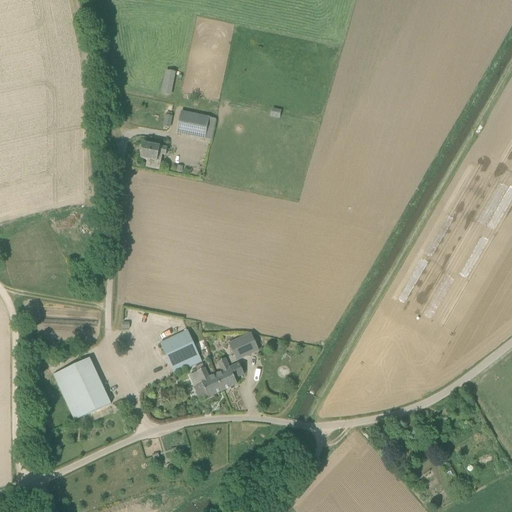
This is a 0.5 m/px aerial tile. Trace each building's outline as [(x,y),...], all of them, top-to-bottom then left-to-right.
[(174,95),(177,71),(165,70),(162,94),(174,95)] [(272,109),(271,117),(280,119),(282,111),(272,109)] [(170,127),(173,116),(166,114),(163,125),(170,127)] [(177,134),(184,136),(205,140),(209,120),(181,114),(177,134)] [(162,155),(165,156),(166,148),(144,144),(141,158),(148,160),(146,167),(159,170),(162,155)] [(188,331),(160,344),(174,375),(202,362),(188,331)] [(251,334),(230,344),(237,360),(258,350),(251,334)] [(90,359),(54,376),(75,421),(111,404),(90,359)] [(237,384),(235,379),(245,375),(239,363),(230,368),(226,359),(218,363),(222,372),(215,375),(223,391),(237,384)] [(189,376),(195,387),(200,400),(208,396),(208,398),(223,391),(215,375),(209,377),(203,364),(195,367),(197,373),(189,376)]
